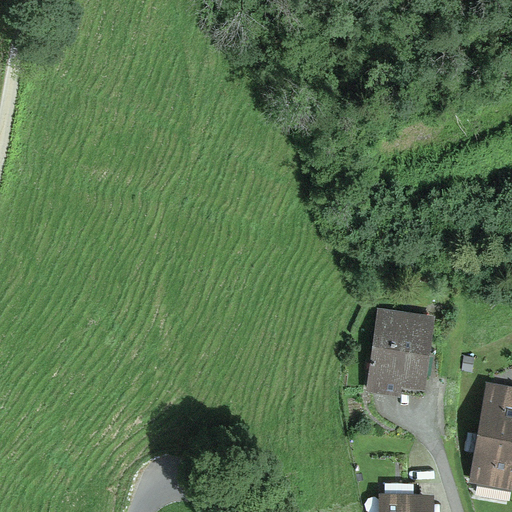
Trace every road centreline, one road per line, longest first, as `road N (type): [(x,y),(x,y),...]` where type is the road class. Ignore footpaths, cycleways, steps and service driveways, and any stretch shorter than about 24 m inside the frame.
road 1 (unclassified): [(30,0),(0,147)]
road 2 (unclassified): [(138,511),(156,478),(182,468),(206,477),(236,511)]
